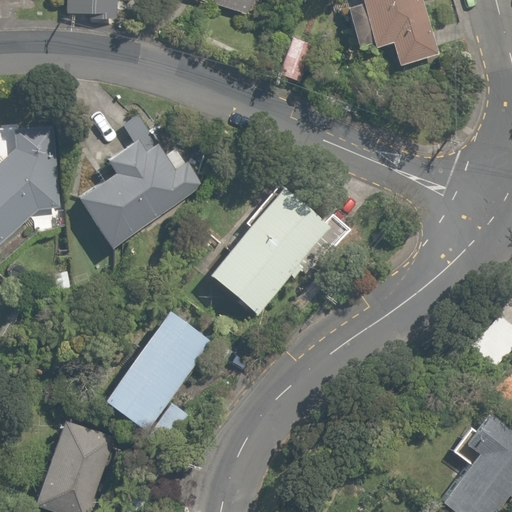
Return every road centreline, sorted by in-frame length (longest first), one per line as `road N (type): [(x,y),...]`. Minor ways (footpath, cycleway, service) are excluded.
road 1 (residential): [(490,210),(256,104),(120,65),(0,54)]
road 2 (tertiary): [(490,210),(434,284),(296,401),(244,470),(230,511)]
